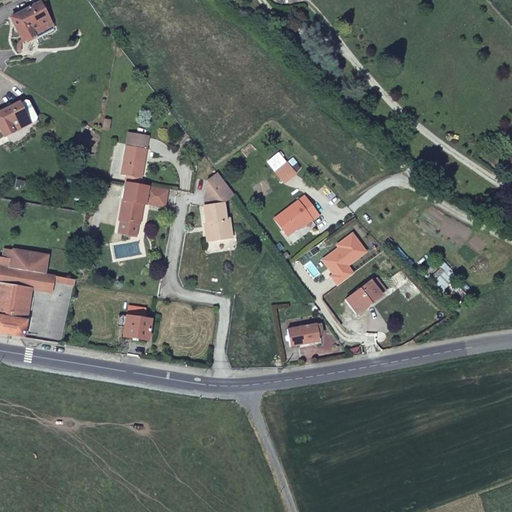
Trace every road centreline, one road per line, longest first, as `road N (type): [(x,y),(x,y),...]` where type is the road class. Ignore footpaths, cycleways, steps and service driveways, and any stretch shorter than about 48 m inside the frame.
road 1 (secondary): [(511,341),(248,385)]
road 2 (residential): [(217,385),(223,303),(170,286),(184,192)]
road 3 (secondary): [(217,385),(0,351)]
road 4 (unclassified): [(293,511),(248,385)]
